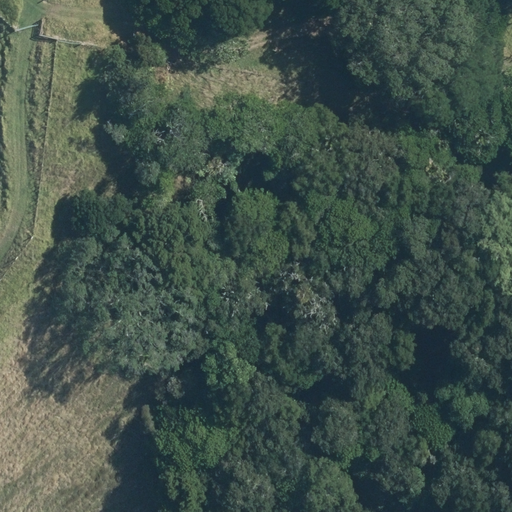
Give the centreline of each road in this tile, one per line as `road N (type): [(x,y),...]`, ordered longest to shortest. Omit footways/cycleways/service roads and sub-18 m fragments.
road 1 (track): [(511,70),(295,21),(232,45),(31,3)]
road 2 (track): [(0,247),(12,230),(20,166),(29,0)]
